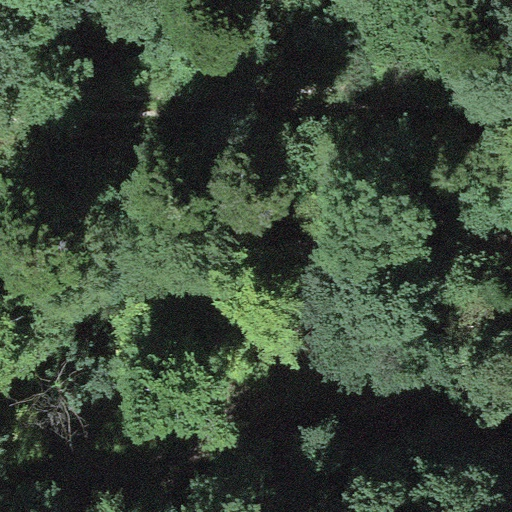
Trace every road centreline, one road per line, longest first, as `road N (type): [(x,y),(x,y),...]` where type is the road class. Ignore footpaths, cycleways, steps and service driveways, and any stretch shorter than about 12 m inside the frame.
road 1 (track): [(511,88),(0,111)]
road 2 (track): [(28,511),(511,379)]
